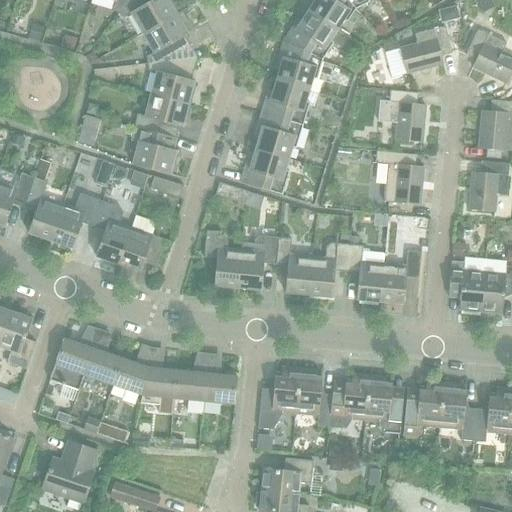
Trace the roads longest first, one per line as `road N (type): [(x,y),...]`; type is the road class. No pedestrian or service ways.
road 1 (residential): [(160,319),(243,0)]
road 2 (residential): [(431,346),(455,86)]
road 3 (residential): [(228,511),(255,329)]
road 4 (residential): [(431,346),(255,329)]
road 5 (residential): [(0,412),(17,414),(26,405),(65,287)]
